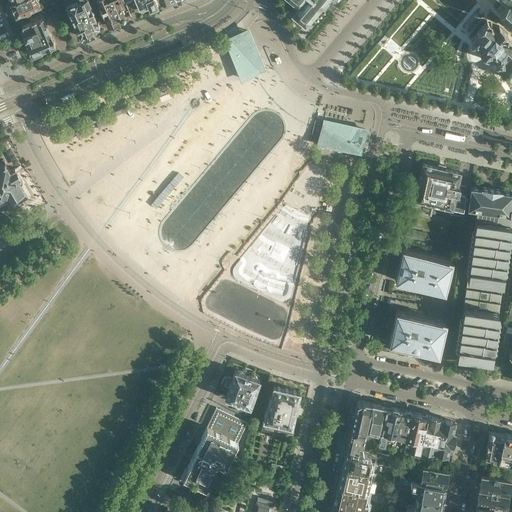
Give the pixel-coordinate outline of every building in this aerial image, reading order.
[(40,5),(38,0),(14,0),(10,2),(11,3),(10,3),(9,5),(11,9),(13,10),(14,10),(16,15),(23,12),(24,13),(31,10),(31,9),(40,5)] [(100,26),(88,0),(64,0),(69,12),(66,13),(71,25),(74,23),(78,31),(76,35),(82,37),(83,33),(100,26)] [(131,15),(124,0),(97,0),(108,26),(119,21),(119,20),(131,15)] [(156,0),(136,0),(139,7),(140,7),(141,10),(150,7),(158,4),(156,0)] [(289,0),(291,1),(291,0),(298,6),(292,13),(291,14),(292,15),(304,25),(305,26),(306,25),(326,0),(289,0)] [(511,0),(504,0),(496,9),(497,10),(511,22),(511,0)] [(482,16),(476,12),(465,26),(471,31),(482,16)] [(502,22),(494,14),(493,14),(487,21),(496,29),(499,25),(502,22)] [(52,38),(45,22),(46,22),(44,16),(22,26),(24,31),(22,31),(22,32),(30,52),(34,54),(46,49),(46,50),(49,51),(54,49),(55,46),(55,45),(52,38)] [(511,48),(511,42),(505,37),(508,33),(499,26),(496,29),(487,21),(477,32),(478,32),(475,36),(471,36),(471,43),(475,43),(481,47),(478,50),(488,58),(490,55),(496,60),(496,64),(503,63),(503,59),(506,56),(511,48)] [(511,30),(502,22),(499,25),(508,33),(511,30)] [(249,29),(224,39),(241,82),(267,71),(249,29)] [(386,40),(385,39),(388,36),(385,34),(377,42),(379,43),(379,44),(380,45),(382,43),(383,43),(386,40)] [(168,62),(167,62),(168,65),(169,65),(170,66),(179,62),(178,61),(179,60),(178,57),(177,58),(177,57),(168,61),(168,62)] [(131,78),(130,78),(131,81),(132,80),(132,81),(142,77),(141,76),(142,76),(141,73),(140,74),(139,72),(130,76),(131,78)] [(159,93),(158,93),(159,96),(160,96),(160,97),(169,93),(169,92),(170,91),(169,88),(168,89),(167,88),(158,92),(159,93)] [(75,101),(74,102),(75,105),(76,104),(77,105),(86,101),(86,100),(85,97),(84,98),(84,96),(75,100),(75,101)] [(114,112),(113,113),(114,116),(115,115),(115,116),(124,112),(124,111),(125,111),(124,108),(123,108),(122,107),(113,111),(114,112)] [(322,117),(316,145),(361,155),(367,127),(322,117)] [(22,181),(22,180),(15,168),(10,171),(5,161),(0,164),(0,200),(6,197),(8,199),(13,196),(17,203),(28,196),(21,184),(21,183),(22,182),(22,181)] [(461,213),(466,186),(457,184),(460,172),(448,169),(445,168),(445,165),(439,164),(438,167),(434,166),(423,163),(419,177),(418,178),(417,183),(417,185),(415,198),(453,206),(451,211),(461,213)] [(511,190),(502,189),(503,188),(481,185),(480,187),(470,185),(467,207),(468,207),(477,208),(457,356),(491,361),(511,213),(511,212),(511,190)] [(395,280),(445,291),(452,259),(402,247),(400,256),(399,260),(402,261),(401,267),(398,266),(396,272),(397,272),(395,280)] [(511,303),(511,304),(503,341),(511,342),(511,303)] [(438,353),(446,321),(396,310),(389,342),(438,353)] [(250,405),(260,378),(258,378),(257,377),(256,376),(255,375),(254,375),(252,375),(250,375),(244,373),(244,372),(243,371),(242,371),(241,370),(240,370),(239,370),(237,370),(236,370),(235,369),(232,377),(226,375),(224,376),(221,384),(222,386),(228,389),(226,395),(225,396),(227,397),(235,400),(238,401),(236,407),(245,411),(248,405),(250,405)] [(301,413),(302,407),(300,406),(300,404),(297,403),(300,391),(274,385),(271,396),(270,395),(267,407),(266,407),(261,428),(277,432),(278,429),(289,432),(291,425),(291,426),(294,414),(298,414),(298,412),(301,413)] [(361,449),(364,434),(371,402),(360,400),(357,402),(347,446),(361,449)] [(378,437),(385,406),(371,402),(364,434),(378,437)] [(393,436),(399,409),(385,406),(378,437),(377,440),(385,441),(386,434),(388,436),(391,437),(393,436)] [(229,461),(247,422),(216,407),(198,445),(229,461)] [(406,441),(413,412),(399,409),(393,436),(391,443),(398,445),(399,440),(406,442),(406,441)] [(434,450),(441,418),(427,415),(413,412),(406,441),(407,441),(407,442),(408,442),(409,443),(411,444),(412,443),(413,443),(413,442),(415,443),(413,449),(419,450),(420,447),(434,450)] [(452,445),(455,432),(453,431),(455,422),(441,418),(434,450),(448,454),(450,445),(452,445)] [(498,459),(504,433),(491,430),(489,431),(485,456),(498,459)] [(511,463),(511,459),(511,434),(504,433),(498,459),(511,463)] [(205,488),(217,463),(226,467),(229,461),(198,445),(182,477),(205,488)] [(373,452),(361,449),(347,446),(342,465),(371,471),(373,472),(376,462),(371,460),(373,452)] [(368,480),(371,471),(342,465),(338,485),(369,491),(372,481),(368,480)] [(440,469),(431,467),(424,466),(420,466),(419,471),(423,472),(421,481),(444,485),(444,484),(445,484),(447,470),(440,469)] [(508,493),(511,478),(483,474),(482,475),(481,476),(481,479),(482,480),(481,482),(480,483),(480,486),(481,486),(480,488),(508,493)] [(442,500),(445,485),(444,485),(421,481),(411,479),(410,486),(416,486),(418,488),(416,496),(442,500)] [(198,503),(204,490),(193,485),(187,497),(198,503)] [(369,503),(372,492),(369,491),(338,485),(333,505),(361,511),(365,511),(367,503),(369,503)] [(506,507),(508,493),(480,488),(480,490),(479,490),(479,493),(479,494),(479,496),(478,497),(477,500),(478,501),(478,503),(506,507)] [(412,511),(440,511),(442,500),(416,496),(415,504),(413,505),(407,504),(406,511),(412,511)] [(270,511),(272,506),(257,502),(254,511),(270,511)] [(510,509),(510,508),(506,507),(478,503),(477,503),(475,511),(511,511),(511,510),(511,509),(510,509)]
